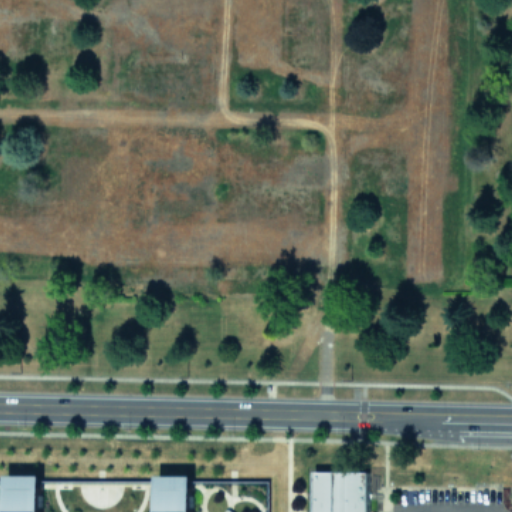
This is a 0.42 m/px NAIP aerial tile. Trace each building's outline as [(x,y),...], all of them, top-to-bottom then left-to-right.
[(99,53),(117,53),(117,68),(121,68),(121,53),(140,52),(140,56),(156,55),(156,71),(161,71),(161,56),(178,56),(178,87),(174,87),(174,83),(167,83),(167,86),(150,86),(150,82),(141,83),(141,87),(139,87),(139,84),(136,84),(136,80),(127,80),(127,84),(110,84),(110,81),(102,81),(102,84),(99,84),(99,53)] [(346,55),(364,55),(364,70),(368,70),(368,54),(387,54),(387,57),(403,57),(403,73),(408,73),(408,57),(425,57),(425,88),(421,88),(421,84),(414,84),(414,87),(397,87),(397,84),(388,84),(388,88),(386,88),(386,86),(383,86),(383,82),(374,82),(374,85),(357,85),(357,83),(349,83),(349,85),(346,85),(346,55)] [(280,55),(298,55),(298,70),(303,70),(303,55),(320,55),(320,86),(316,86),(316,82),(309,82),(309,85),(292,85),(292,82),(283,82),(283,86),(280,86),(280,55)] [(368,471),(367,511),(312,511),(312,493),(312,470),(368,471)] [(192,511),(192,484),(192,480),(192,474),(157,474),(157,479),(157,482),(157,484),(157,511),(41,511),(41,487),(41,481),(41,479),(41,473),(6,474),(6,479),(6,483),(6,511),(192,511)]
